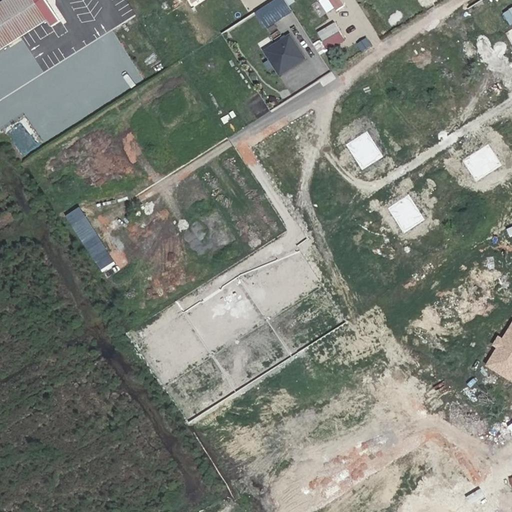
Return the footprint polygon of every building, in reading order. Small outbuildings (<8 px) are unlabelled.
[(1,0),(0,1),(0,49),(50,21),(53,25),(61,20),(49,0),(1,0)] [(288,0),(274,0),(257,9),(266,27),(294,12),(288,0)] [(321,0),(329,13),(346,3),(344,0),(321,0)] [(327,48),(346,40),(338,21),(320,28),(327,48)] [(295,32),(266,45),(279,73),(308,60),(295,32)] [(499,346),(487,365),(511,379),(511,323),(505,336),(501,333),(495,343),(499,346)]
